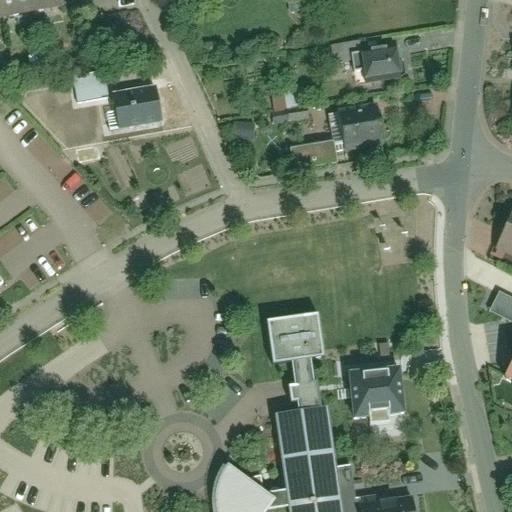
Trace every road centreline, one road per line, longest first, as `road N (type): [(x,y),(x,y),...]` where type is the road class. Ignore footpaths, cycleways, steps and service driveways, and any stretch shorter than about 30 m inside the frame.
road 1 (residential): [(496,511),(459,361),(450,261),(459,160)]
road 2 (residential): [(224,198),(77,269),(0,323)]
road 3 (residential): [(459,160),(348,171),(224,198)]
road 4 (residential): [(224,198),(155,0)]
road 5 (residential): [(459,160),(469,0)]
